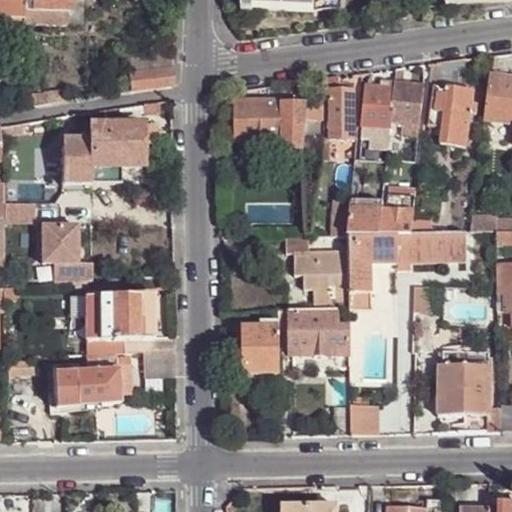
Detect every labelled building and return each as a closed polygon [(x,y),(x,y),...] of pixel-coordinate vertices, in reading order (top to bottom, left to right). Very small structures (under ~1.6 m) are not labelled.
[(0,0),(0,20),(23,22),(23,11),(23,0),(0,0)] [(30,11),(23,11),(23,22),(22,26),(81,29),(82,0),(67,0),(67,14),(30,11)] [(23,0),(23,11),(30,11),(31,0),(23,0)] [(67,0),(31,0),(30,11),(67,14),(67,0)] [(314,11),(314,0),(244,0),(244,8),(311,12),(314,11)] [(340,0),(314,0),(314,11),(340,8),(340,0)] [(446,0),(447,8),(457,7),(456,0),(446,0)] [(413,5),(414,15),(431,14),(430,4),(413,5)] [(22,26),(23,22),(0,20),(0,39),(6,40),(21,41),(22,36),(22,26)] [(21,53),(21,41),(6,40),(5,52),(21,53)] [(172,70),(172,60),(153,63),(154,72),(172,70)] [(154,72),(153,63),(127,66),(128,76),(154,72)] [(171,88),(172,70),(154,72),(128,76),(128,77),(130,94),(171,88)] [(121,95),(130,94),(128,77),(119,79),(121,95)] [(511,80),(489,77),(483,120),(511,124),(511,80)] [(327,81),(322,131),(353,130),(353,93),(340,93),(340,87),(340,79),(327,81)] [(281,153),(320,150),(320,144),(322,131),(327,81),(308,84),(309,107),(283,107),(283,144),(281,144),(281,153)] [(423,89),(393,85),(393,91),(390,124),(419,127),(423,89)] [(379,90),(365,88),(361,128),(389,129),(390,124),(393,91),(379,90)] [(432,89),(427,129),(440,132),(438,148),(464,152),(467,135),(472,95),(432,89)] [(19,101),(19,112),(28,110),(27,106),(23,101),(19,101)] [(157,104),(143,106),(143,114),(143,116),(158,115),(157,104)] [(283,144),(283,107),(283,105),(235,105),(235,146),(281,144),(283,144)] [(143,106),(118,110),(119,118),(143,114),(143,106)] [(118,110),(103,112),(104,120),(119,118),(118,110)] [(29,124),(0,128),(0,161),(29,159),(29,124)] [(419,127),(390,124),(389,129),(389,135),(417,139),(419,127)] [(141,170),(141,148),(141,129),(141,128),(90,128),(90,141),(90,170),(120,170),(132,170),(141,170)] [(389,129),(361,128),(360,140),(370,141),(370,150),(387,149),(389,135),(389,129)] [(147,129),(141,129),(141,148),(154,147),(154,132),(150,132),(147,129)] [(322,131),(320,144),(331,143),(353,143),(353,130),(322,131)] [(90,170),(90,141),(69,141),(69,143),(68,144),(67,144),(65,144),(65,145),(64,147),(63,148),(63,149),(61,149),(61,186),(90,186),(121,187),(120,170),(90,170)] [(320,150),(318,162),(331,162),(331,143),(320,144),(320,150)] [(394,164),(386,163),(385,173),(394,174),(394,164)] [(385,213),(413,214),(415,199),(387,198),(385,213)] [(332,232),(347,233),(349,213),(334,212),(332,232)] [(347,233),(347,239),(378,238),(381,213),(349,212),(349,213),(347,233)] [(398,238),(410,237),(411,225),(413,214),(385,213),(381,213),(378,238),(398,238)] [(511,221),(495,222),(496,235),(511,234),(511,221)] [(410,237),(424,237),(424,227),(411,225),(410,237)] [(313,228),(312,239),(328,239),(328,228),(313,228)] [(53,287),(91,284),(91,266),(76,266),(76,229),(41,229),(41,267),(52,266),(52,279),(53,287)] [(511,234),(496,235),(496,246),(511,246),(511,234)] [(466,265),(465,236),(424,237),(410,237),(398,238),(398,266),(466,265)] [(348,255),(348,312),(358,312),(357,295),(371,294),(371,266),(398,266),(398,238),(378,238),(347,239),(348,255)] [(312,239),(285,239),(285,256),(293,256),(348,255),(347,239),(328,239),(312,239)] [(312,294),(312,314),(336,313),(348,312),(348,255),(293,256),(293,279),(302,279),(302,293),(312,294)] [(497,287),(497,295),(504,294),(504,315),(511,314),(511,268),(497,269),(497,287)] [(433,314),(432,289),(414,289),(414,314),(433,314)] [(13,303),(13,290),(2,291),(2,304),(13,303)] [(357,295),(358,312),(371,311),(371,294),(357,295)] [(84,343),(132,343),(152,342),(153,340),(152,297),(83,298),(84,343)] [(312,314),(287,314),(288,331),(288,358),(290,358),(348,358),(348,329),(337,329),(336,313),(312,314)] [(278,314),(263,315),(263,325),(278,325),(278,314)] [(287,314),(278,314),(278,325),(278,329),(278,332),(288,331),(287,314)] [(278,332),(278,329),(242,330),(242,378),(247,378),(278,376),(278,332)] [(174,354),(174,339),(153,340),(152,342),(132,343),(133,344),(134,356),(142,356),(174,354)] [(95,357),(134,356),(133,344),(94,345),(95,357)] [(175,382),(174,354),(142,356),(143,383),(175,382)] [(76,374),(76,368),(53,369),(54,409),(74,408),(74,409),(99,409),(99,407),(118,406),(118,397),(129,396),(128,369),(117,368),(117,360),(87,361),(87,368),(87,374),(76,374)] [(28,376),(27,363),(3,364),(3,378),(28,376)] [(466,436),(501,435),(500,410),(489,410),(490,368),(452,368),(440,367),(439,418),(466,418),(466,436)] [(278,390),(278,376),(247,378),(247,390),(278,390)] [(356,408),(349,408),(349,410),(350,438),(376,437),(376,408),(364,408),(364,399),(356,399),(356,408)] [(501,435),(511,434),(511,408),(500,408),(500,410),(501,435)] [(350,438),(349,410),(333,410),(334,438),(350,438)] [(31,495),(22,496),(22,503),(31,503),(31,495)]
